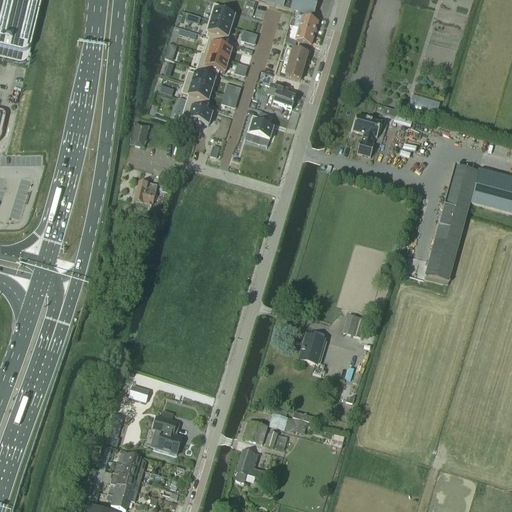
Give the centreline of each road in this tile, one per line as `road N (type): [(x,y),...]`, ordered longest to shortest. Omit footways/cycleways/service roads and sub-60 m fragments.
road 1 (unclassified): [(191,511),(286,194)]
road 2 (primary): [(73,283),(96,200),(119,0)]
road 3 (primary): [(98,0),(44,264)]
road 4 (primary): [(0,488),(73,283)]
road 5 (unclassified): [(286,194),(345,0)]
road 6 (residential): [(220,174),(270,16)]
